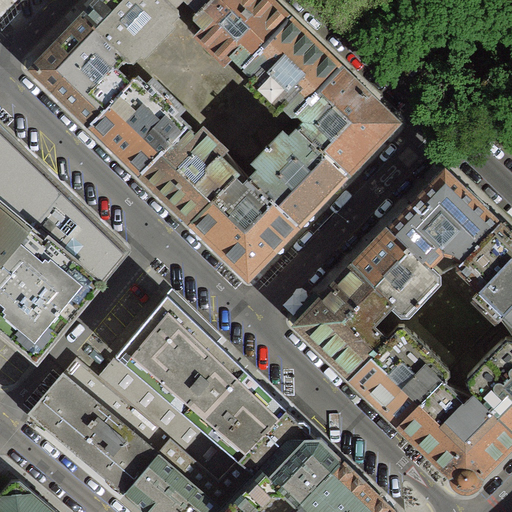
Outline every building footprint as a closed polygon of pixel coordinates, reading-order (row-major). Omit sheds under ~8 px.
[(167,0),(101,0),(85,18),(127,58),(130,62),(134,61),(142,53),(145,56),(173,26),(170,23),(179,14),(179,11),(175,7),(167,0)] [(186,0),(199,11),(209,0),(167,0),(175,7),(182,0),(186,0)] [(244,66),(289,19),(269,0),(209,0),(199,11),(195,15),(196,19),(204,27),(197,34),(227,63),(234,56),(244,66)] [(127,58),(85,18),(36,70),(93,123),(131,82),(117,69),(127,58)] [(298,111),(340,68),(289,19),(244,66),(254,76),(248,83),(278,111),(284,105),(293,113),(296,113),(298,111)] [(307,120),(300,127),(346,173),(395,122),(340,68),(298,111),(307,120)] [(135,78),(131,82),(93,123),(143,172),(187,125),(177,115),(184,108),(154,80),(148,86),(139,78),(135,78)] [(197,134),(187,125),(143,172),(192,220),(237,173),(220,156),(226,149),(204,128),(197,134)] [(261,168),(251,179),(298,224),(346,173),(300,127),(290,138),(284,132),(255,162),(261,168)] [(64,194),(0,133),(0,266),(30,232),(64,194)] [(446,170),(392,227),(430,265),(444,250),(455,253),(463,261),(500,222),(446,170)] [(244,185),(237,178),(237,173),(192,220),(249,274),(298,224),(251,179),(244,185)] [(93,222),(64,194),(30,232),(45,243),(50,238),(101,279),(124,252),(93,222)] [(511,233),(500,222),(463,261),(460,264),(460,268),(482,289),(474,296),(498,320),(505,313),(511,305),(511,233)] [(355,265),(393,305),(403,314),(410,314),(440,281),(440,274),(430,265),(392,227),(355,265)] [(45,243),(30,232),(0,266),(0,325),(6,331),(38,357),(101,279),(50,238),(45,243)] [(393,305),(355,265),(299,323),(322,345),(353,375),(389,337),(381,329),(376,329),(372,324),(393,305)] [(238,460),(288,409),(169,296),(118,356),(238,460)] [(401,324),(389,337),(353,375),(375,396),(401,421),(443,377),(449,371),(450,366),(405,324),(401,324)] [(470,385),(478,393),(511,426),(511,337),(507,336),(469,376),(470,385)] [(238,460),(118,356),(100,375),(220,479),(238,460)] [(254,475),(238,460),(220,479),(100,375),(79,357),(64,373),(158,451),(222,508),(254,475)] [(158,451),(64,373),(32,411),(125,490),(158,451)] [(455,388),(443,377),(401,421),(468,485),(511,440),(511,426),(478,393),(469,402),(468,400),(463,406),(459,402),(460,400),(460,396),(454,390),(455,388)] [(238,460),(254,475),(261,467),(289,437),(314,434),(288,409),(238,460)] [(261,467),(290,495),(299,504),(341,460),(314,434),(289,437),(261,467)] [(125,490),(152,511),(218,511),(222,508),(158,451),(125,490)] [(393,511),(341,460),(299,504),(307,511),(393,511)] [(290,495),(261,467),(254,475),(222,508),(218,511),(255,511),(272,495),(290,495)] [(0,496),(0,511),(58,511),(22,481),(12,482),(0,496)] [(291,511),(299,504),(290,495),(272,495),(255,511),(291,511)]
